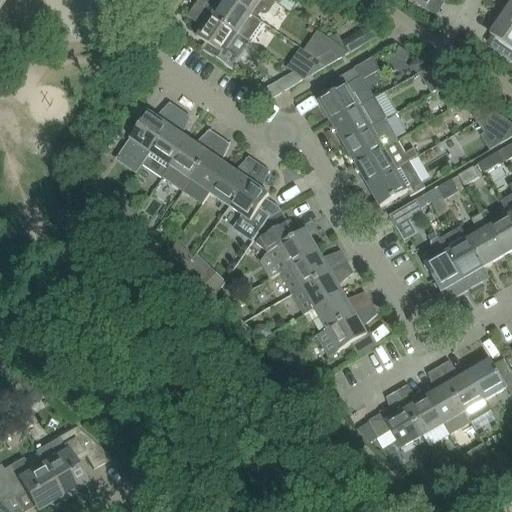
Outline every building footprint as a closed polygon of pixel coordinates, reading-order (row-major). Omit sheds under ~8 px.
[(200,0),(195,7),(238,37),(251,46),(265,26),(252,17),(227,0),(223,0),(221,4),(211,0),(200,0)] [(227,0),(252,17),(256,10),(263,15),(264,16),(267,16),(268,15),(276,4),(269,0),(227,0)] [(251,46),(238,37),(195,7),(189,17),(204,30),(198,38),(211,47),(208,53),(205,51),(204,52),(233,72),(251,46)] [(511,49),(505,57),(511,62),(511,19),(505,15),(491,35),(511,49)] [(344,44),(350,55),(377,39),(371,28),(344,44)] [(333,50),(316,61),(327,68),(340,61),(333,50)] [(306,66),(312,77),(327,68),(316,61),(306,66)] [(357,69),(335,82),(340,91),(320,103),(332,125),(359,109),(375,100),(357,70),(358,70),(357,69)] [(431,96),(451,84),(429,69),(419,75),(431,96)] [(263,92),(274,100),(282,94),(277,84),(263,92)] [(461,105),(472,99),(458,89),(441,99),(449,112),(461,105)] [(472,99),(461,105),(478,124),(495,114),(472,99)] [(375,100),(332,125),(344,146),(385,122),(387,121),(375,100)] [(143,165),(181,111),(170,104),(157,119),(149,113),(123,151),(143,165)] [(191,119),(181,111),(143,165),(163,179),(189,141),(183,137),(191,119)] [(495,114),(478,124),(485,135),(507,122),(495,114)] [(356,166),(383,151),(397,143),(398,142),(389,129),(385,122),(344,146),(356,166)] [(189,141),(163,179),(183,192),(220,138),(210,131),(196,146),(189,141)] [(231,146),(220,138),(183,192),(203,206),(210,195),(229,168),(223,164),(231,146)] [(416,151),(405,157),(397,143),(383,151),(356,166),(368,187),(410,163),(420,158),(416,151)] [(511,145),(500,153),(506,164),(511,160),(511,145)] [(501,167),(495,156),(479,166),(485,176),(501,167)] [(236,173),(229,168),(210,195),(229,208),(259,165),(250,159),(236,173)] [(426,190),(410,163),(368,187),(381,209),(408,193),(411,199),(426,190)] [(267,221),(272,218),(279,214),(277,211),(265,203),(270,196),(262,191),(270,173),(259,165),(229,208),(242,216),(233,229),(253,244),(267,221)] [(473,168),(457,176),(464,188),(479,179),(473,168)] [(451,181),(437,189),(443,198),(457,190),(451,181)] [(511,191),(511,195),(501,202),(510,217),(511,220),(511,185),(509,187),(511,191)] [(437,189),(416,201),(417,202),(422,210),(431,204),(443,198),(437,189)] [(112,209),(122,216),(131,204),(122,197),(118,202),(112,209)] [(417,202),(390,217),(398,230),(411,223),(425,215),(422,210),(417,202)] [(487,212),(481,216),(505,257),(511,252),(511,220),(510,217),(495,226),(487,212)] [(461,228),(460,228),(468,241),(484,269),(485,269),(505,257),(481,216),(475,220),(483,233),(469,241),(461,228)] [(269,254),(281,275),(319,252),(307,231),(297,237),(289,223),(260,239),(256,244),(269,254)] [(440,240),(439,240),(463,281),(469,291),(483,283),(481,279),(488,275),(485,269),(484,269),(468,241),(460,228),(440,240)] [(463,281),(439,240),(440,240),(439,238),(431,243),(432,244),(440,257),(425,266),(425,267),(426,267),(441,293),(441,294),(446,291),(451,300),(450,300),(451,301),(468,291),(469,291),(463,281)] [(323,260),(319,252),(281,275),(293,296),(348,264),(342,253),(323,260)] [(195,258),(187,269),(216,296),(222,288),(206,272),(210,267),(197,255),(195,258)] [(293,296),(305,316),(343,294),(339,287),(355,275),(348,264),(293,296)] [(347,301),(343,294),(305,316),(305,317),(315,311),(327,331),(372,305),(366,294),(347,301)] [(379,316),(372,305),(327,331),(327,332),(318,338),(330,359),(368,337),(364,329),(379,316)] [(511,398),(511,373),(507,364),(497,370),(491,361),(469,374),(486,402),(507,390),(511,398)] [(492,412),(486,402),(469,374),(463,378),(450,363),(439,369),(471,424),(492,412)] [(435,394),(428,398),(444,426),(445,426),(450,436),(471,424),(439,369),(428,375),(435,394)] [(409,387),(397,393),(424,438),(444,426),(428,398),(422,402),(409,387)] [(402,451),(424,438),(397,393),(387,400),(391,411),(371,423),(380,439),(392,432),(402,451)] [(44,466),(43,467),(61,498),(86,484),(72,460),(83,454),(93,471),(111,461),(108,456),(77,429),(71,432),(47,446),(36,453),(44,466)] [(489,455),(468,467),(468,468),(474,478),(495,466),(489,455)] [(0,501),(13,495),(24,488),(35,508),(37,511),(49,505),(54,507),(60,504),(61,498),(43,467),(31,474),(22,459),(3,470),(1,466),(0,466),(0,501)] [(435,487),(440,497),(454,490),(448,480),(435,487)]
